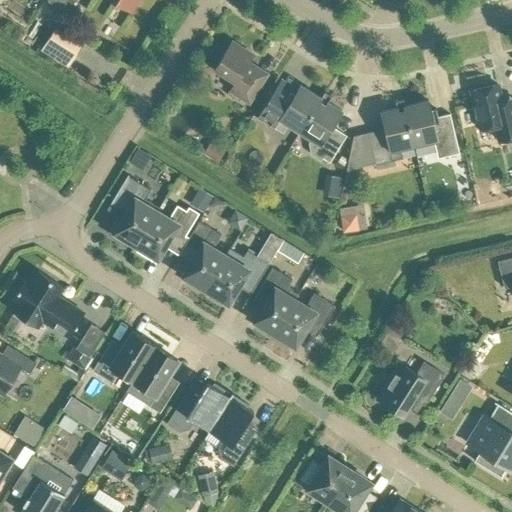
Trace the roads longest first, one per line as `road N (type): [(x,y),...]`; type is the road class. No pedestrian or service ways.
road 1 (residential): [(63,225),(81,260),(475,511)]
road 2 (residential): [(206,0),(63,225)]
road 3 (unclassified): [(377,40),(511,11)]
